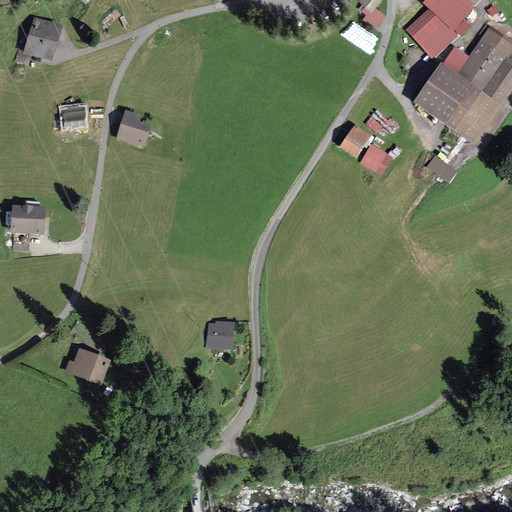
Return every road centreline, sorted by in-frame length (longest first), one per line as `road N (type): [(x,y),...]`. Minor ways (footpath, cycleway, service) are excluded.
road 1 (residential): [(391,0),(374,66),(265,239),(255,282),(254,389),(201,465),(197,511)]
road 2 (track): [(219,442),(242,453),(306,451),(408,419),(453,389),(495,324)]
road 3 (track): [(87,245),(56,329),(0,365)]
